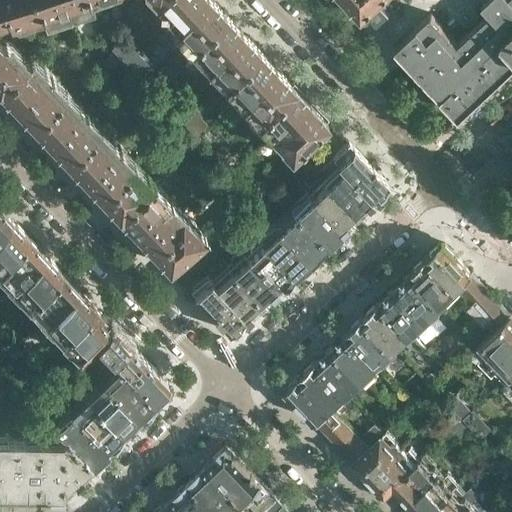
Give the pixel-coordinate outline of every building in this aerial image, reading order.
[(40,5),(38,0),(2,0),(8,14),(10,16),(40,5)] [(68,8),(64,0),(38,0),(40,5),(42,12),(57,6),(59,11),(68,8)] [(161,0),(179,18),(197,0),(161,0)] [(191,40),(222,10),(212,0),(197,0),(179,18),(170,26),(177,32),(180,29),(191,40)] [(351,0),(363,12),(375,0),(351,0)] [(511,0),(484,0),(482,2),(491,11),(458,42),(431,13),(396,47),(459,114),(511,64),(511,0)] [(377,27),(389,15),(378,4),(366,15),(377,27)] [(205,62),(240,28),(222,10),(191,40),(202,52),(198,55),(205,62)] [(225,76),(257,46),(240,28),(205,62),(211,68),(214,65),(225,76)] [(0,84),(25,61),(5,39),(1,39),(0,40),(0,84)] [(239,97),(274,64),(257,46),(225,76),(236,88),(232,91),(239,97)] [(0,89),(15,105),(50,71),(44,65),(41,68),(30,56),(25,61),(0,84),(0,89)] [(259,112),(291,82),(274,64),(239,97),(245,104),(248,101),(259,112)] [(32,123),(64,92),(53,81),(56,78),(50,71),(15,105),(32,123)] [(273,133),(308,100),(291,82),(259,112),(270,123),(266,127),(273,133)] [(49,141),(84,107),(78,101),(75,103),(64,92),(32,123),(49,141)] [(294,149),(326,119),(308,100),(273,133),(279,140),(282,137),(294,149)] [(66,159),(98,128),(88,117),(90,114),(84,107),(49,141),(66,159)] [(83,177),(118,143),(112,136),(109,139),(98,128),(66,159),(83,177)] [(387,182),(352,144),(348,140),(332,155),(341,165),(371,197),(387,182)] [(100,194),(132,164),(122,152),(124,150),(118,143),(83,177),(100,194)] [(117,212),(149,181),(152,179),(146,172),(143,175),(132,164),(100,194),(117,212)] [(371,197),(341,165),(325,179),(355,212),(366,202),(366,203),(371,198),(371,197)] [(355,212),(325,179),(309,194),(340,227),(346,222),(345,221),(355,212)] [(134,230),(169,197),(163,190),(160,193),(149,181),(117,212),(119,215),(119,217),(123,221),(125,221),(134,230)] [(340,227),(309,194),(294,209),(324,241),(334,232),(340,227)] [(151,248),(184,217),(173,206),(176,203),(169,197),(134,230),(151,248)] [(0,226),(10,216),(0,205),(0,226)] [(324,241),(294,209),(278,224),(308,257),(315,251),(314,250),(324,241)] [(0,259),(27,234),(10,216),(0,226),(0,259)] [(168,266),(199,237),(204,233),(197,226),(194,229),(184,217),(151,248),(168,266)] [(308,257),(278,224),(262,239),(292,271),(302,262),(302,263),(308,257)] [(10,283),(43,251),(27,234),(0,259),(0,265),(7,273),(3,276),(10,283)] [(292,271),(262,239),(246,254),(276,286),(292,271)] [(472,272),(444,243),(439,243),(426,255),(456,287),(472,272)] [(30,297),(60,269),(43,251),(10,283),(16,290),(20,287),(30,297)] [(276,286),(246,254),(230,269),(260,301),(270,292),(271,292),(276,287),(276,286)] [(456,287),(426,255),(410,270),(411,271),(440,302),(456,287)] [(43,318),(76,286),(60,269),(30,297),(40,308),(36,311),(43,318)] [(260,301),(230,269),(214,284),(244,316),(245,316),(251,311),(250,311),(260,301)] [(441,303),(440,302),(411,271),(395,285),(425,317),(441,303)] [(464,295),(480,280),(472,272),(456,287),(464,295)] [(244,316),(214,284),(209,278),(193,293),(228,331),(244,316)] [(472,303),(488,288),(480,280),(464,295),(472,303)] [(425,317),(395,285),(380,300),(409,331),(410,332),(425,317)] [(63,332),(93,304),(76,286),(43,318),(49,325),(53,321),(63,332)] [(480,312),(495,297),(488,289),(472,304),(480,312)] [(487,320),(503,305),(495,297),(480,312),(487,320)] [(409,331),(380,300),(379,299),(363,314),(393,346),(409,331)] [(94,338),(111,322),(93,304),(63,332),(59,335),(77,354),(94,338)] [(495,328),(511,313),(503,305),(487,320),(495,328)] [(511,314),(511,313),(495,328),(483,340),(492,349),(488,352),(488,357),(497,367),(502,367),(505,363),(511,370),(511,314)] [(393,346),(363,314),(347,329),(348,330),(377,361),(393,346)] [(127,339),(126,339),(111,322),(94,338),(110,355),(127,339)] [(377,361),(348,330),(332,345),(362,376),(378,362),(377,361)] [(167,381),(127,339),(110,355),(120,366),(120,365),(154,401),(167,388),(168,388),(168,381),(167,381)] [(362,376),(332,345),(317,359),(346,391),(347,391),(362,376)] [(346,391),(317,359),(316,358),(300,373),(330,406),(331,405),(346,391)] [(120,365),(120,366),(105,380),(138,415),(154,401),(120,365)] [(330,406),(300,373),(284,388),(315,420),(330,406)] [(138,415),(105,380),(89,395),(122,430),(138,415)] [(122,430),(89,395),(73,409),(107,445),(123,431),(122,430)] [(325,431),(341,416),(331,405),(330,406),(315,420),(325,431)] [(471,413),(464,406),(457,412),(464,420),(471,413)] [(107,445),(73,409),(58,424),(65,432),(91,460),(107,445)] [(478,420),(471,413),(464,420),(471,427),(478,420)] [(340,447),(356,431),(341,416),(325,431),(340,447)] [(354,462),(370,447),(356,431),(340,447),(354,462)] [(60,489),(91,460),(65,432),(60,436),(60,441),(61,441),(60,489)] [(0,488),(13,489),(15,435),(6,435),(6,440),(0,439),(0,488)] [(36,489),(38,441),(24,440),(24,435),(15,435),(13,489),(36,489)] [(61,441),(60,441),(47,441),(47,436),(38,435),(38,441),(36,489),(60,490),(60,489),(61,441)] [(412,468),(411,467),(403,459),(407,456),(407,451),(398,442),(393,442),(390,445),(381,436),(370,447),(354,462),(386,495),(394,487),(393,485),(412,468)] [(271,490),(226,443),(207,461),(243,499),(250,492),(258,502),(271,490)] [(428,511),(450,491),(442,483),(445,479),(446,475),(437,465),(432,465),(429,468),(420,459),(411,467),(412,468),(393,485),(394,487),(418,511),(428,511)] [(243,499),(207,461),(188,479),(219,511),(238,511),(239,511),(234,507),(243,499)] [(219,511),(188,479),(169,497),(182,511),(219,511)] [(255,511),(276,511),(285,504),(271,490),(258,502),(251,508),(255,511)] [(474,511),(476,511),(476,506),(467,497),(462,497),(459,500),(450,491),(428,511),(474,511)] [(182,511),(169,497),(152,511),(182,511)]
